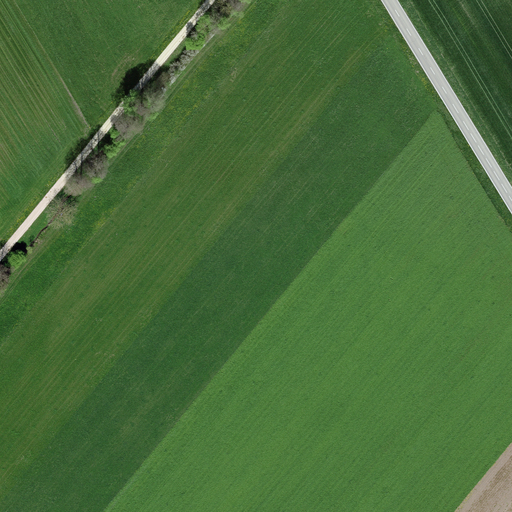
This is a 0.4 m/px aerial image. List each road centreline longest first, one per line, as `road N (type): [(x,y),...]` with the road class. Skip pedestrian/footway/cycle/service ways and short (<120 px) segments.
road 1 (track): [(207,0),(0,256)]
road 2 (tertiary): [(391,0),(511,200)]
